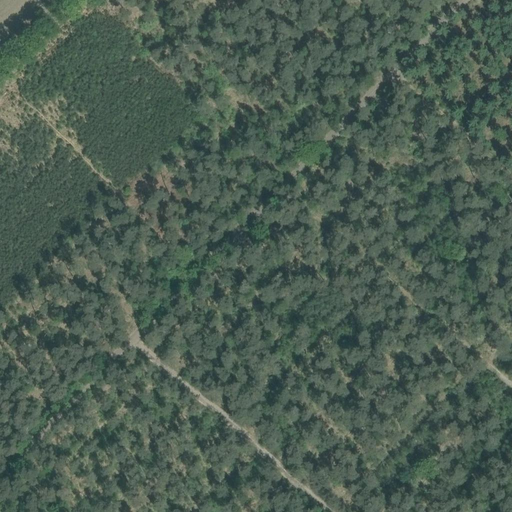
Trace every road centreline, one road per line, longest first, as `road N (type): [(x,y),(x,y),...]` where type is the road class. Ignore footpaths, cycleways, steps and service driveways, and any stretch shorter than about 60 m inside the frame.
road 1 (track): [(471,0),(0,477)]
road 2 (track): [(511,383),(289,190)]
road 3 (track): [(336,511),(140,339)]
road 4 (track): [(511,164),(406,68)]
